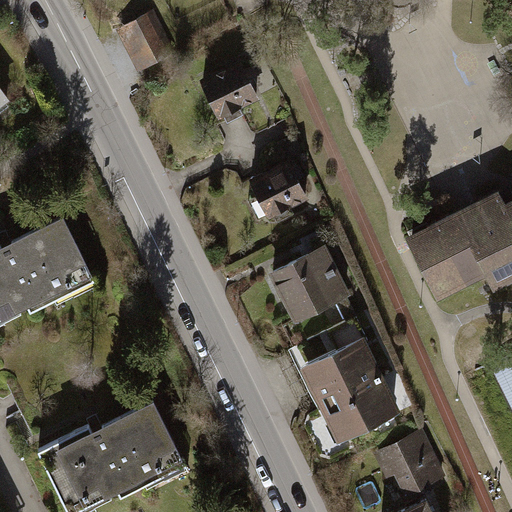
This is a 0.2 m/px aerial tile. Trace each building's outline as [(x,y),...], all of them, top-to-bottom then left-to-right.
[(153,9),(115,29),(138,73),(176,53),(153,9)] [(242,69),(201,89),(216,120),(257,101),(242,69)] [(294,163),(247,184),(263,220),(310,198),(294,163)] [(498,189),(404,236),(437,298),(485,277),(491,291),(511,280),(511,196),(504,200),(498,189)] [(0,318),(85,281),(59,222),(0,248),(0,318)] [(322,250),(268,274),(291,323),(344,298),(322,250)] [(393,410),(359,336),(294,365),(328,440),(393,410)] [(511,352),(492,362),(511,402),(511,352)] [(153,400),(43,451),(71,511),(77,511),(183,464),(153,400)] [(419,435),(378,454),(398,498),(440,479),(419,435)] [(430,511),(425,501),(401,511),(430,511)]
